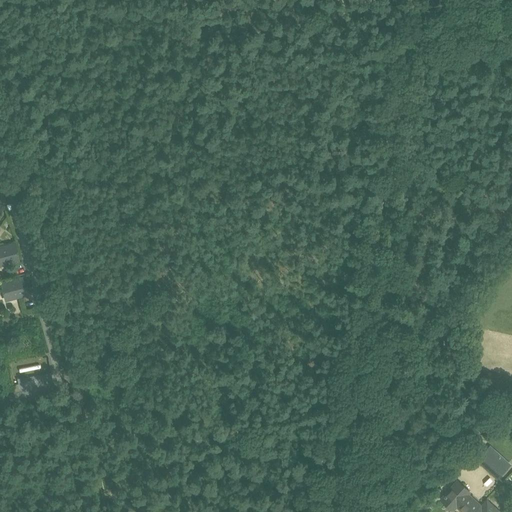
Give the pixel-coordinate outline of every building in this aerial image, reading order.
[(0,246),(0,267),(21,262),(16,243),(0,246)] [(0,282),(5,302),(29,296),(24,276),(0,282)] [(48,372),(26,377),(27,382),(49,377),(48,372)] [(476,460),(498,479),(511,464),(490,444),(476,460)] [(457,506),(463,511),(498,511),(499,511),(487,500),(482,506),(467,494),(469,492),(458,481),(442,499),(453,510),(457,506)]
